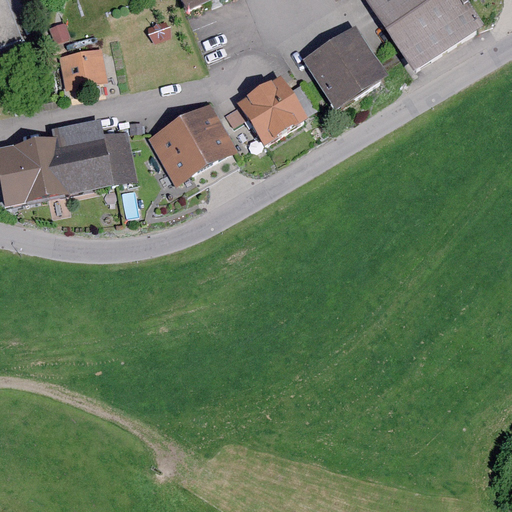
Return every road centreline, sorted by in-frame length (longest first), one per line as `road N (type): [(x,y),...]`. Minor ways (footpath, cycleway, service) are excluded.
road 1 (residential): [(0,234),(92,252),(143,251),(171,241),(287,185),(511,45)]
road 2 (track): [(0,384),(64,393),(153,431),(187,480)]
